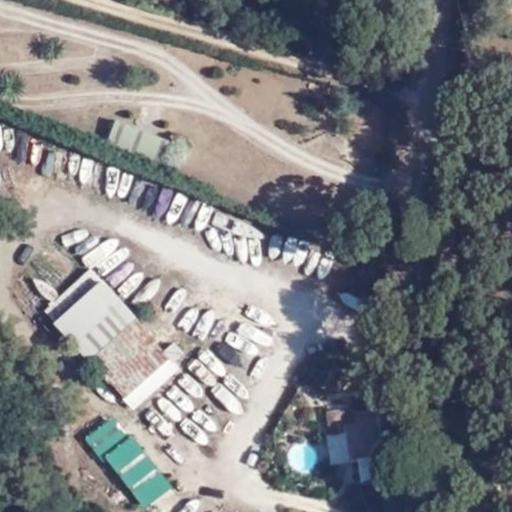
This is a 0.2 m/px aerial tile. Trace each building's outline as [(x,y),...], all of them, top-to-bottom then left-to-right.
[(91,140),(148,161),(157,134),(102,114),(91,140)] [(76,284),(96,281),(89,272),(76,284)] [(122,312),(96,281),(76,284),(44,314),(76,352),(122,312)] [(156,353),(122,312),(76,352),(112,393),(156,353)] [(337,407),(343,407),(342,401),(312,404),(315,432),(332,431),(334,454),(343,454),(337,407)] [(382,401),(343,407),(337,407),(343,454),(346,477),(391,469),(382,401)] [(121,431),(95,449),(141,511),(146,511),(169,494),(121,431)] [(479,511),(481,494),(459,491),(457,511),(479,511)]
